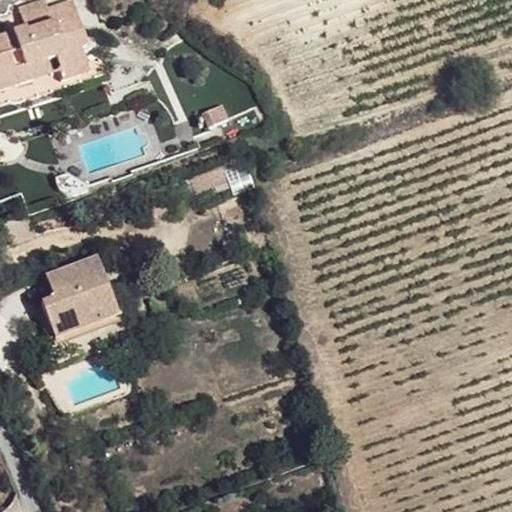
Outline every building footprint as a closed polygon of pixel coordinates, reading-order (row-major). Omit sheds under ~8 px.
[(66,88),(82,83),(80,73),(88,70),(83,55),(90,52),(73,5),(48,13),(46,8),(17,18),(22,35),(0,41),(0,88),(14,83),(18,94),(36,88),(31,71),(47,68),(60,63),(66,88)] [(31,71),(36,88),(52,82),(47,68),(31,71)] [(80,73),(82,83),(92,79),(88,70),(80,73)] [(0,100),(18,94),(14,83),(0,88),(0,100)] [(94,325),(113,318),(88,259),(42,279),(52,300),(37,306),(47,330),(89,312),(94,325)] [(47,330),(51,341),(94,325),(89,312),(47,330)]
